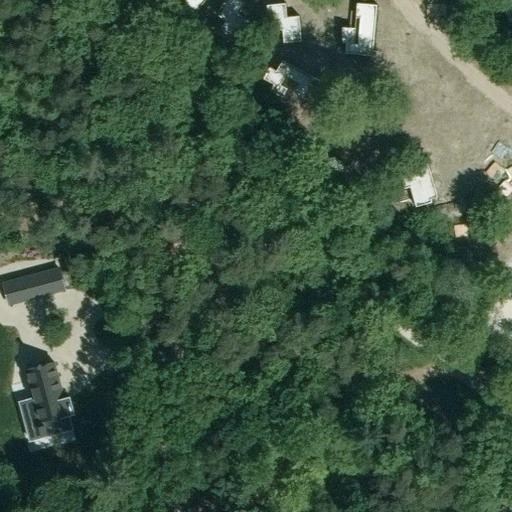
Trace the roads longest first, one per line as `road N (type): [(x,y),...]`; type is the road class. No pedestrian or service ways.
road 1 (track): [(511,401),(399,309),(98,0)]
road 2 (unknown): [(251,0),(340,70),(511,242)]
road 3 (track): [(407,511),(511,446)]
